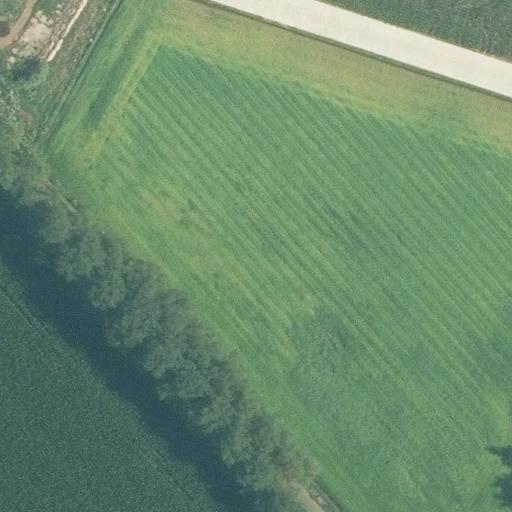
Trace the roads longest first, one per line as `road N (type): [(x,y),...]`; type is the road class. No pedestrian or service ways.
road 1 (unclassified): [(316,511),(0,151)]
road 2 (unknown): [(241,0),(511,83)]
